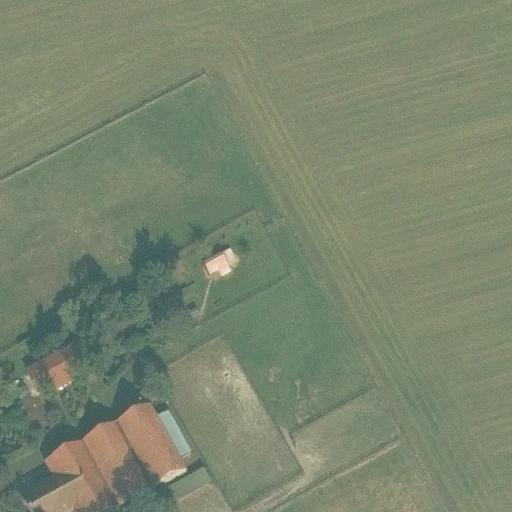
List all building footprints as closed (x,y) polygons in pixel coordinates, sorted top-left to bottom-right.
[(219,257),(203,266),(211,279),(217,275),(220,280),(229,275),(219,257)] [(26,373),(39,397),(51,391),(54,395),(71,386),(69,381),(81,375),(68,350),(26,373)] [(25,393),(16,398),(21,407),(30,402),(25,393)] [(149,409),(62,456),(44,466),(53,482),(18,501),(23,511),(116,511),(185,475),(149,409)] [(167,489),(174,502),(209,484),(202,471),(167,489)] [(192,493),(175,505),(180,511),(191,504),(192,506),(198,502),(192,493)]
